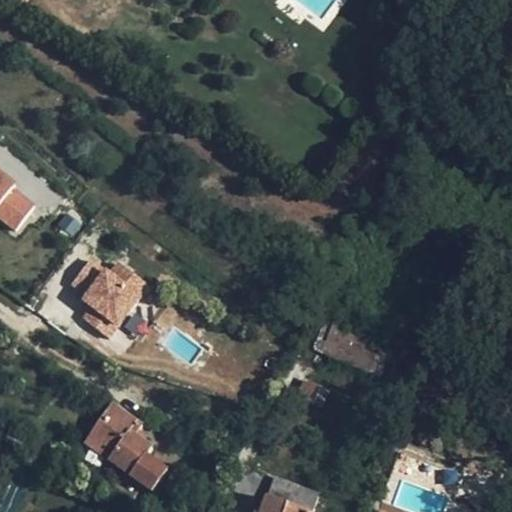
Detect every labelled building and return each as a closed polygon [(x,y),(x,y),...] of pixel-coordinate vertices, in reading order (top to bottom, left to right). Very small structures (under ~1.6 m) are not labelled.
[(0,170),(0,221),(13,232),(38,202),(0,170)] [(91,305),(81,318),(108,338),(149,284),(114,258),(106,268),(91,257),(67,287),(91,305)] [(382,338),(327,316),(313,349),(369,371),(382,338)] [(328,390),(303,379),(295,395),(321,407),(328,390)] [(113,404),(92,434),(115,451),(109,460),(153,491),(168,470),(147,455),(152,447),(136,435),(142,425),(113,404)] [(92,434),(85,443),(109,460),(115,451),(92,434)] [(454,471),(391,453),(383,479),(398,483),(446,497),(454,471)] [(306,511),(312,511),(319,497),(274,480),(268,497),(306,511)] [(306,511),(268,497),(262,511),(306,511)]
